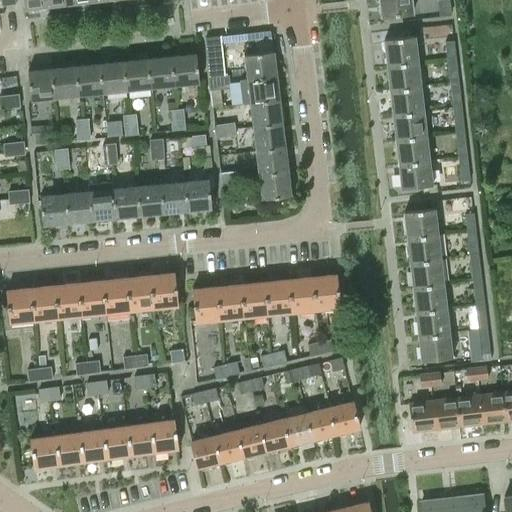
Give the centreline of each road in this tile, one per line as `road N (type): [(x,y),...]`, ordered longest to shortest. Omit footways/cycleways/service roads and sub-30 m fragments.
road 1 (residential): [(0,265),(321,229),(296,9)]
road 2 (residential): [(183,511),(376,468)]
